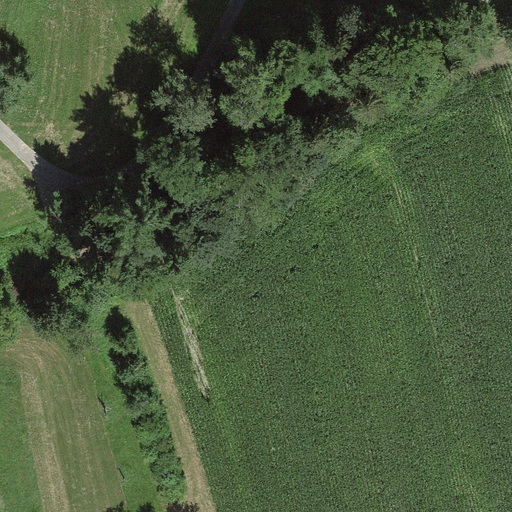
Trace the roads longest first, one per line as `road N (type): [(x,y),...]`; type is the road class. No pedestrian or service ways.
road 1 (track): [(0,132),(45,172),(85,183),(137,168),(234,0)]
road 2 (track): [(452,0),(330,18),(202,66)]
